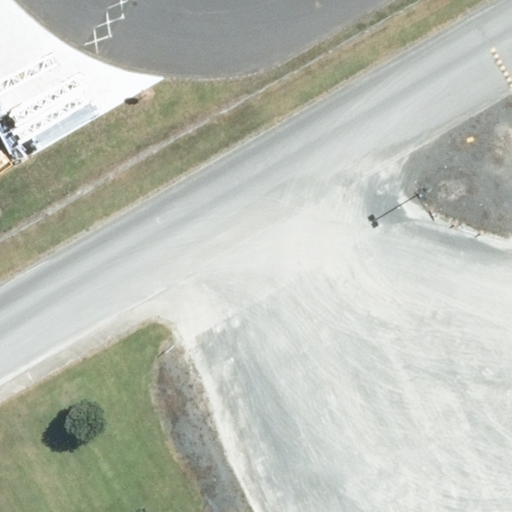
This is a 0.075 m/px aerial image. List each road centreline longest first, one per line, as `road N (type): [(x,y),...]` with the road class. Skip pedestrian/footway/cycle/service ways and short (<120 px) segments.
road 1 (unknown): [(149,230),(511,21)]
road 2 (unknown): [(149,230),(272,313),(363,350),(511,342)]
road 3 (unknown): [(0,316),(149,230)]
